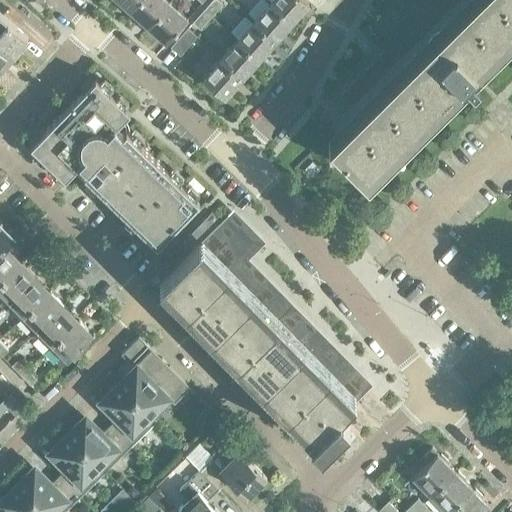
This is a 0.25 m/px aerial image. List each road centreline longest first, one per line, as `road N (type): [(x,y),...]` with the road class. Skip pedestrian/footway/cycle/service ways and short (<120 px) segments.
road 1 (residential): [(236,161),(435,392)]
road 2 (residential): [(333,488),(148,304)]
road 3 (residential): [(148,304),(0,149)]
road 4 (residential): [(0,453),(148,304)]
road 5 (residential): [(236,161),(306,77),(352,0)]
road 6 (residential): [(92,29),(236,161)]
road 7 (residential): [(333,488),(435,392)]
road 8 (residential): [(0,130),(92,29)]
